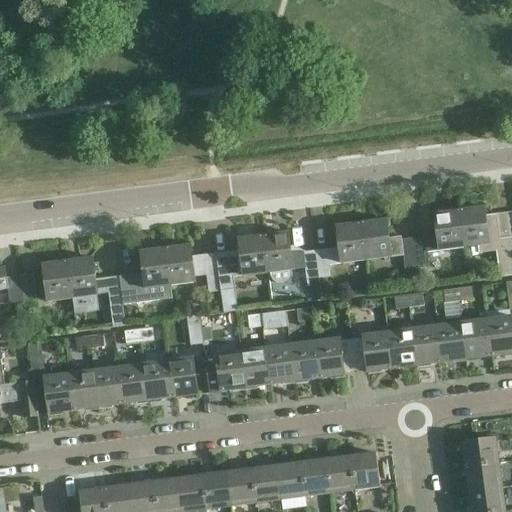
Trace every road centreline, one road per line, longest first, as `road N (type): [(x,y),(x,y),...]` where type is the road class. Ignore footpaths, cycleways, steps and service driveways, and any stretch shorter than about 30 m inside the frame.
road 1 (tertiary): [(0,219),(511,155)]
road 2 (residential): [(0,466),(412,411)]
